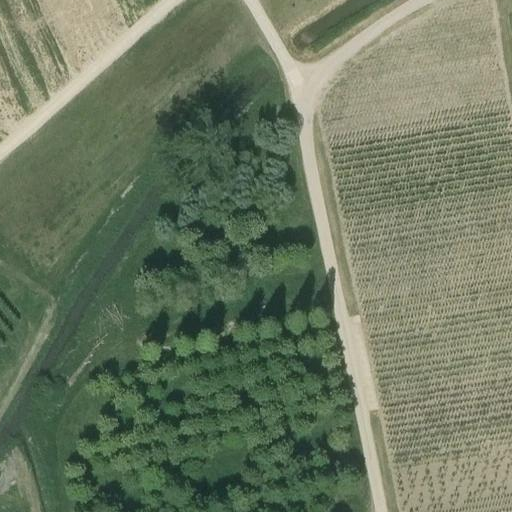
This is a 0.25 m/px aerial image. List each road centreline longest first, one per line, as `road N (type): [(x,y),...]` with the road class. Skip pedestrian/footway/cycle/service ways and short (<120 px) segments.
road 1 (unclassified): [(383,511),(303,88),(314,70),(420,0)]
road 2 (track): [(0,154),(174,0)]
